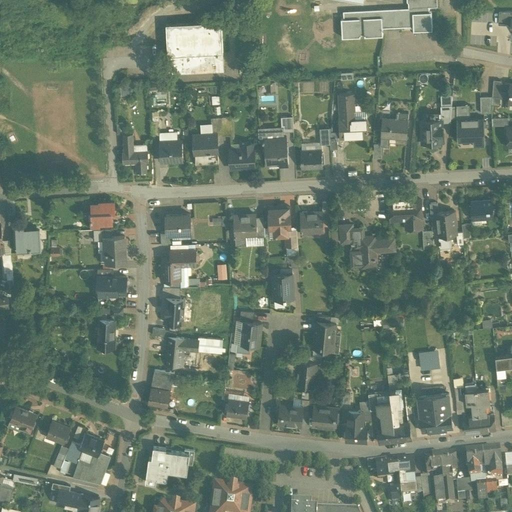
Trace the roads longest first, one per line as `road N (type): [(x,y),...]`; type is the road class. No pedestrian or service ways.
road 1 (residential): [(511,436),(365,451),(131,416)]
road 2 (residential): [(511,174),(138,193)]
road 3 (residential): [(138,193),(145,295),(131,416)]
road 4 (residential): [(131,416),(0,362)]
road 5 (residential): [(138,193),(0,195)]
road 6 (unknown): [(0,466),(121,492)]
